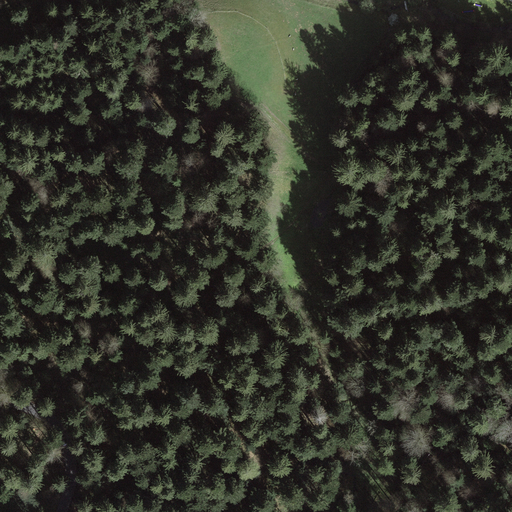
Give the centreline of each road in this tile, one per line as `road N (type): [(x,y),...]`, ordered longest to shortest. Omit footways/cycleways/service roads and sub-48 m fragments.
road 1 (track): [(0,94),(84,74),(202,89),(253,108),(309,157),(329,162),(435,108),(511,110)]
road 2 (track): [(52,420),(89,344),(157,296),(178,263),(189,176),(185,121),(168,86)]
road 3 (unclassified): [(0,398),(44,413),(67,440),(59,511)]
